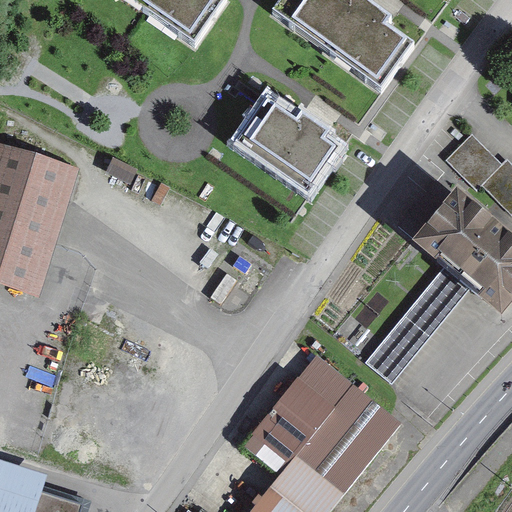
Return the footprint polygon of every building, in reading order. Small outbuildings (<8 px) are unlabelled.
[(122,0),(195,52),(229,6),(220,0),(122,0)] [(289,0),(274,21),(382,96),(417,47),(350,0),(289,0)] [(238,146),(311,195),(341,149),(269,101),(238,146)] [(451,157),(508,214),(511,210),(511,173),(473,135),(451,157)] [(0,154),(0,283),(36,294),(72,176),(0,154)] [(511,255),(460,210),(423,251),(502,319),(511,307),(511,255)] [(393,382),(468,297),(445,276),(369,361),(393,382)] [(324,361),(256,448),(292,476),(263,511),(336,511),(405,425),(324,361)] [(0,511),(72,511),(41,502),(47,484),(0,468),(0,511)]
